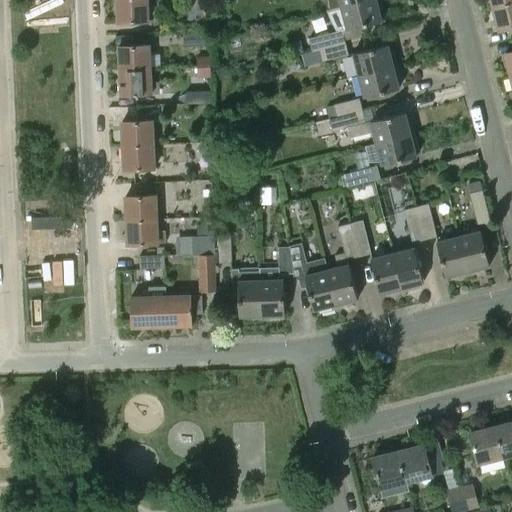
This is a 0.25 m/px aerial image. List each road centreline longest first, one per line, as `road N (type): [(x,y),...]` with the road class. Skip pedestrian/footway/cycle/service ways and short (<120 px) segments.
road 1 (residential): [(101,360),(84,0)]
road 2 (residential): [(13,363),(0,107)]
road 3 (residential): [(511,226),(455,0)]
road 4 (residential): [(302,352),(511,303)]
road 5 (residential): [(101,360),(302,352)]
road 6 (residential): [(322,436),(511,387)]
